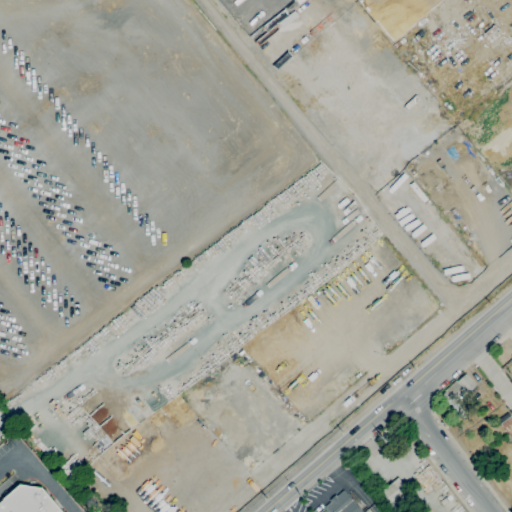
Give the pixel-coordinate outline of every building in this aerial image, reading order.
[(450,408),(440,397),(445,392),(445,391),(456,380),(457,381),(466,373),(477,386),(456,404),(455,403),(450,408)] [(511,440),(509,442),(505,436),(509,434),(508,432),(507,433),(498,420),(508,413),(511,418),(511,440)] [(392,502),(388,497),(384,501),(378,493),(393,482),(398,478),(402,483),(402,482),(408,489),(402,493),(402,494),(392,502)] [(19,484),(0,500),(0,511),(63,511),(43,488),(19,484)] [(327,511),(324,508),(331,502),(329,500),(336,495),(337,496),(344,490),(363,511),(327,511)]
